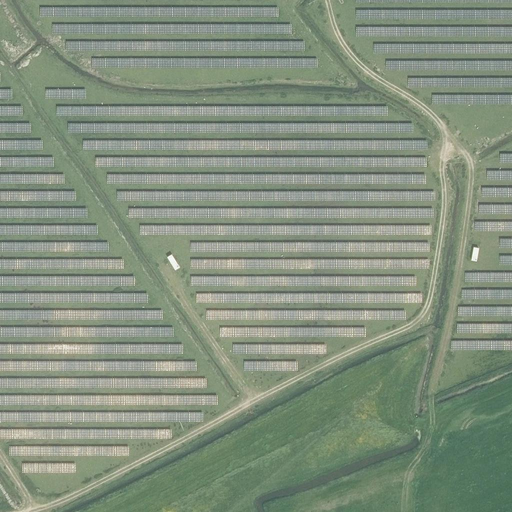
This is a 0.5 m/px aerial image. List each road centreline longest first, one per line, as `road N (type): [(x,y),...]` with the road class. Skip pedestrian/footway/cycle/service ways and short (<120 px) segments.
road 1 (track): [(160,263),(253,399),(423,317),(446,202),(440,158),(454,141)]
road 2 (track): [(325,0),(335,35),(365,73),(429,112),(470,164),(459,275),(429,398)]
road 3 (track): [(253,399),(29,511)]
